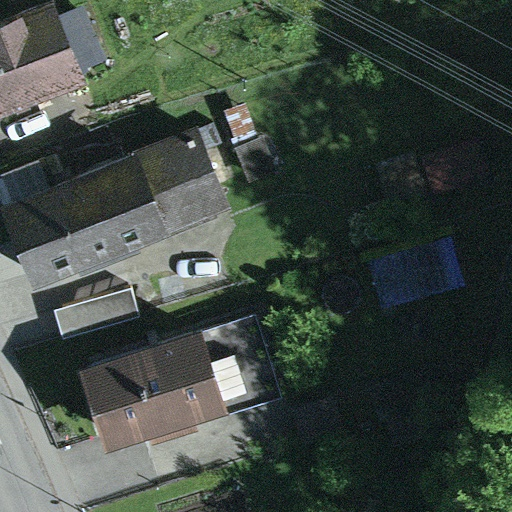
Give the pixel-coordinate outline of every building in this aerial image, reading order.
[(62,0),(31,0),(0,12),(0,107),(91,72),(62,0)] [(201,119),(91,161),(122,241),(231,199),(201,119)] [(479,133),(425,151),(438,190),(492,171),(479,133)] [(415,151),(379,164),(390,196),(426,183),(415,151)] [(91,161),(4,195),(35,274),(122,241),(91,161)] [(457,230),(436,236),(452,291),(473,284),(457,230)] [(134,283),(57,307),(65,336),(143,313),(134,283)] [(208,321),(86,358),(109,434),(231,397),(208,321)] [(450,357),(370,380),(380,414),(460,392),(450,357)] [(335,391),(294,405),(305,440),(347,426),(335,391)] [(443,402),(390,418),(398,445),(451,429),(443,402)]
